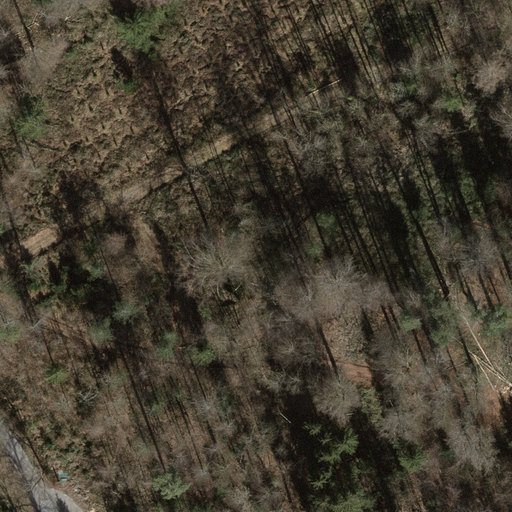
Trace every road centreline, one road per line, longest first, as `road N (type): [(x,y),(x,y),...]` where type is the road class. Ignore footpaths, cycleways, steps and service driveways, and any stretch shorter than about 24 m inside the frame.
road 1 (track): [(0,270),(286,114),(511,15)]
road 2 (track): [(0,303),(143,353),(319,364),(511,414)]
